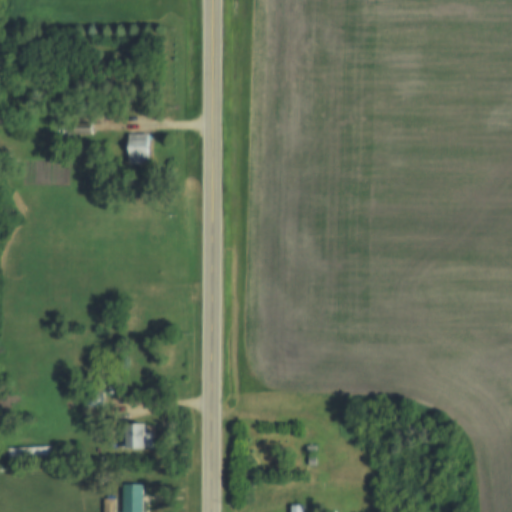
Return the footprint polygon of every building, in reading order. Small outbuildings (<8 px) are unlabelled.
[(75,122),(93,122),(93,135),(75,135),(75,122)] [(130,135),(149,135),(149,164),(130,164),(130,135)] [(82,393),(103,393),(103,407),(82,407),(82,393)] [(150,423),(150,448),(131,448),(131,423),(150,423)] [(308,457),(315,457),(316,465),(308,465),(308,457)] [(124,511),(124,484),(144,484),(144,511),(124,511)] [(104,511),(104,499),(116,499),(116,511),(104,511)]
